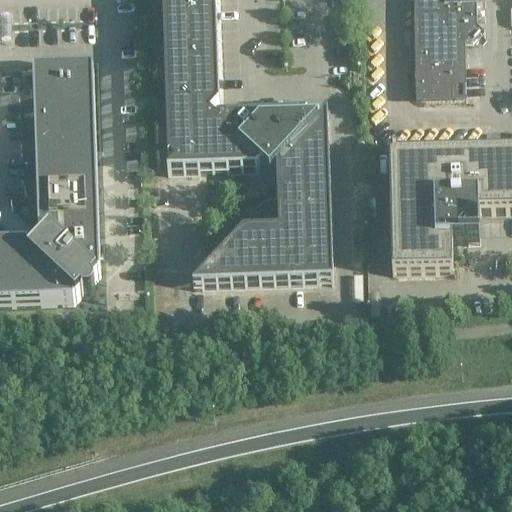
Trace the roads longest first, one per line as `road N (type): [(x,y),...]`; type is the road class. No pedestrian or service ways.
road 1 (motorway): [(511,404),(254,442),(0,511)]
road 2 (unknown): [(398,0),(398,93),(400,108),(413,118)]
